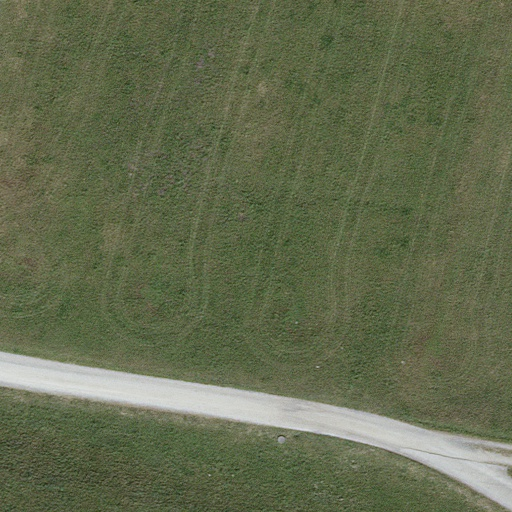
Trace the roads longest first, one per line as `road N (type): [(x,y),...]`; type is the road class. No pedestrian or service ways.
road 1 (track): [(373,431),(0,370)]
road 2 (track): [(373,431),(511,500)]
road 3 (track): [(511,453),(373,431)]
